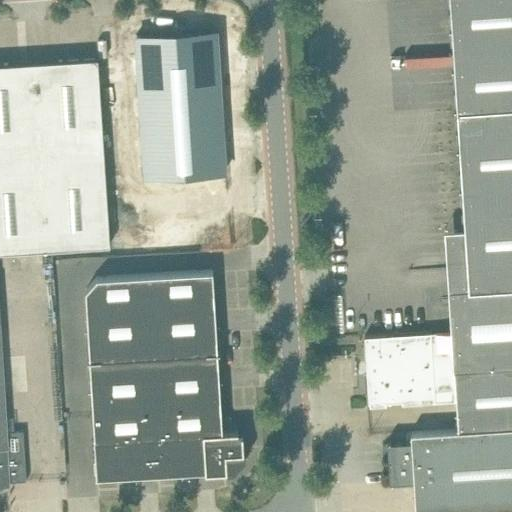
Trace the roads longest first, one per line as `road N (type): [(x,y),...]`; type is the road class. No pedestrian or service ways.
road 1 (unclassified): [(300,511),(267,0)]
road 2 (unknown): [(344,0),(352,15),(371,236)]
